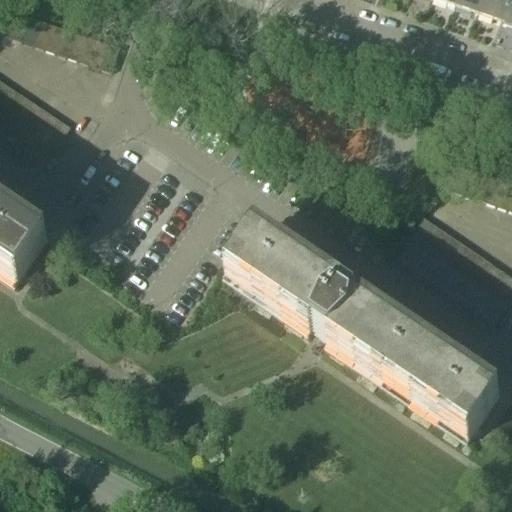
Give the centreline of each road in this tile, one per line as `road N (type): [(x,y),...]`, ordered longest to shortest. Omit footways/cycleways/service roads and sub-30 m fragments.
road 1 (residential): [(511,354),(482,357),(120,114)]
road 2 (unclassified): [(511,79),(289,0)]
road 3 (unclassified): [(0,428),(159,511)]
road 4 (residential): [(120,114),(62,198),(26,199),(0,181)]
road 5 (residential): [(158,0),(120,114)]
